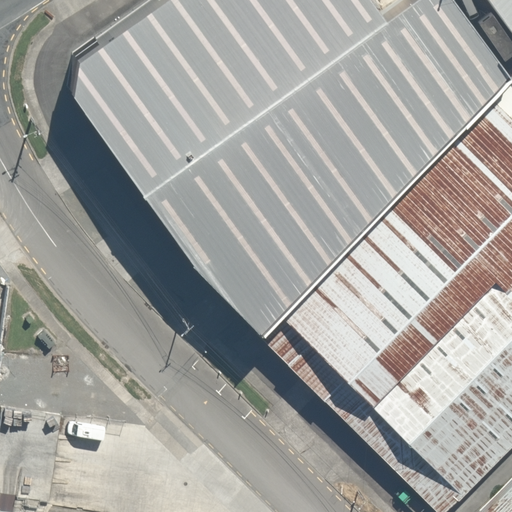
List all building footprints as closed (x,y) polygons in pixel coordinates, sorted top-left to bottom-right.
[(34,93),(96,177),(336,0),(106,0),(103,2),(35,61),(34,93)] [(107,184),(223,326),(480,68),(428,0),(336,0),(96,177),(107,184)] [(511,19),(511,0),(461,0),(492,40),(511,19)] [(511,32),(490,55),(511,76),(511,32)] [(480,68),(223,326),(314,414),(460,266),(480,285),(511,252),(511,76),(490,55),(480,68)] [(511,400),(511,316),(460,266),(310,417),(404,510),(511,400)] [(511,511),(511,479),(480,511),(511,511)] [(0,511),(133,511),(0,493),(0,511)]
